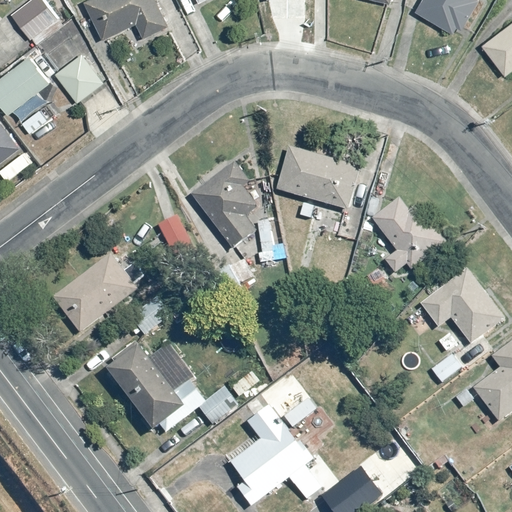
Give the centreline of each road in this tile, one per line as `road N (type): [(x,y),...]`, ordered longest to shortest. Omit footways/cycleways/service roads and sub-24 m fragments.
road 1 (residential): [(0,247),(200,93),(266,70),(335,78),(427,110),(458,134),(511,204)]
road 2 (tertiary): [(106,511),(0,371)]
